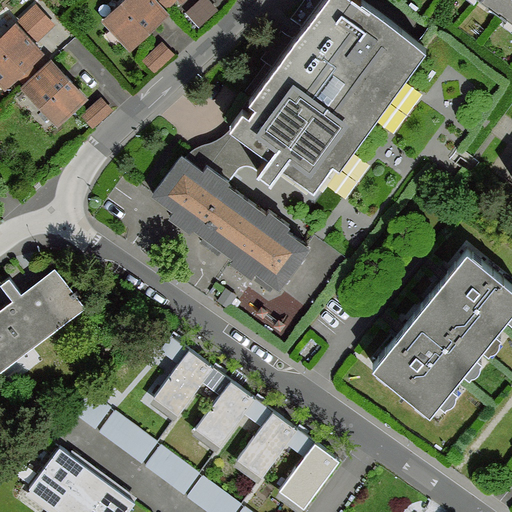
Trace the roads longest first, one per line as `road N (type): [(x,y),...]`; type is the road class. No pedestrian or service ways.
road 1 (residential): [(58,213),(376,441)]
road 2 (residential): [(58,213),(71,175),(255,0)]
road 3 (residential): [(376,441),(474,511)]
